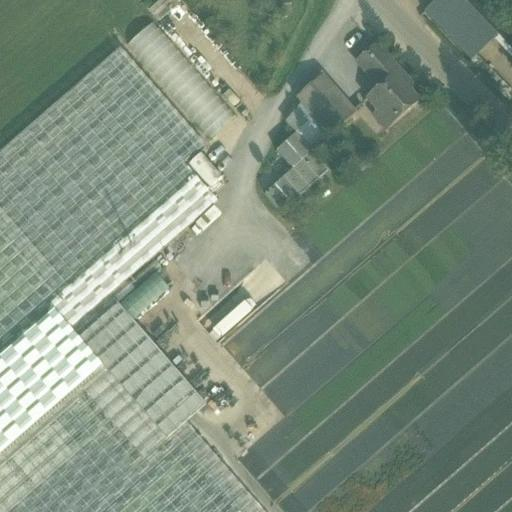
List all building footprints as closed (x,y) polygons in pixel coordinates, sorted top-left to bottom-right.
[(495,38),(458,0),(437,0),(422,15),(469,64),(495,38)] [(207,139),(233,118),(154,22),(128,43),(207,139)] [(411,90),(374,48),(356,64),(379,90),(366,101),(390,129),(417,106),(406,94),(411,90)] [(119,52),(0,155),(0,461),(102,373),(77,344),(120,306),(134,294),(125,284),(162,253),(145,233),(199,186),(182,167),(203,149),(119,52)] [(321,78),(294,101),(299,107),(282,122),(312,155),(355,117),(321,78)] [(205,406),(120,306),(77,344),(102,373),(0,461),(0,511),(85,511),(185,426),(205,406)] [(259,511),(185,426),(85,511),(259,511)]
